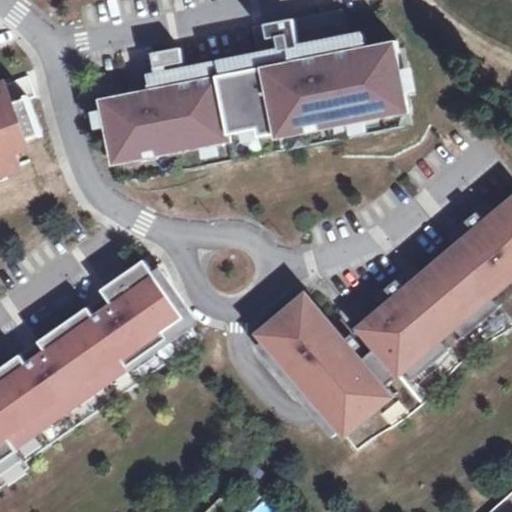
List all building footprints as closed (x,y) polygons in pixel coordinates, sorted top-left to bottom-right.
[(316,41),(352,34),(348,13),(311,20),(316,41)] [(304,21),(276,26),(278,40),(288,38),(290,52),(309,48),(304,21)] [(278,40),(276,26),(261,29),(267,56),(290,52),(288,38),(278,40)] [(420,119),(405,47),(110,106),(122,166),(242,142),(244,150),(271,144),(270,137),(375,116),(377,128),(420,119)] [(188,49),(161,55),(163,69),(191,63),(188,49)] [(8,85),(0,88),(0,93),(5,108),(15,104),(8,85)] [(0,172),(21,164),(14,146),(24,142),(20,132),(39,125),(29,99),(15,104),(5,108),(0,93),(0,172)] [(20,132),(24,142),(42,135),(39,125),(20,132)] [(309,297),(262,336),(267,342),(343,433),(347,438),(376,414),(369,406),(374,402),(391,388),(410,372),(443,344),(459,331),(494,301),(511,286),(511,205),(499,216),(489,205),(467,222),(469,224),(478,234),(463,247),(423,280),(409,292),(400,282),(399,280),(377,299),(388,310),(362,331),(371,341),(364,347),(355,336),(347,343),(336,330),(309,297)] [(478,234),(469,224),(458,233),(454,237),(463,247),(478,234)] [(0,465),(19,452),(12,442),(126,361),(131,367),(170,340),(166,334),(187,319),(147,262),(111,288),(120,301),(127,311),(101,329),(94,319),(48,352),(54,361),(36,374),(29,365),(0,385),(0,465)] [(407,276),(400,282),(409,292),(423,280),(414,271),(407,276)] [(103,313),(94,319),(101,329),(127,311),(120,301),(103,313)] [(494,301),(459,331),(467,341),(502,312),(494,301)] [(191,325),(187,319),(166,334),(170,340),(191,325)] [(344,323),(336,330),(347,343),(355,336),(349,329),(344,323)] [(343,433),(267,342),(259,348),(318,418),(335,439),(343,433)] [(443,344),(410,372),(418,382),(452,354),(443,344)] [(54,361),(48,352),(37,360),(29,365),(36,374),(54,361)] [(12,442),(19,452),(133,372),(131,367),(126,361),(12,442)] [(391,388),(374,402),(383,412),(399,398),(391,388)] [(259,466),(249,476),(259,486),(269,478),(259,466)]
